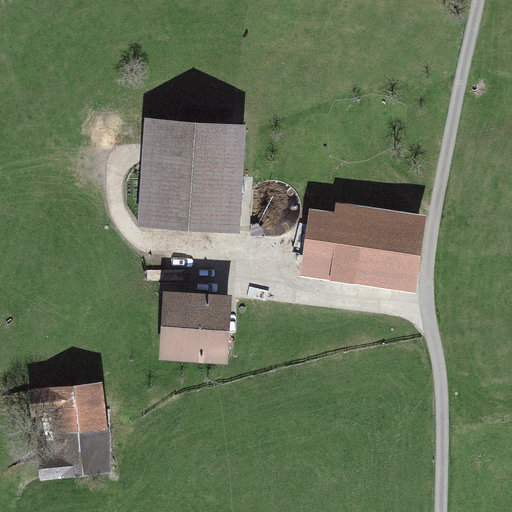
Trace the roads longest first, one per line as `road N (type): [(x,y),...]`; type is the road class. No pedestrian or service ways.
road 1 (unclassified): [(441,511),(439,374),(426,267),(478,0)]
road 2 (track): [(177,274),(427,302)]
